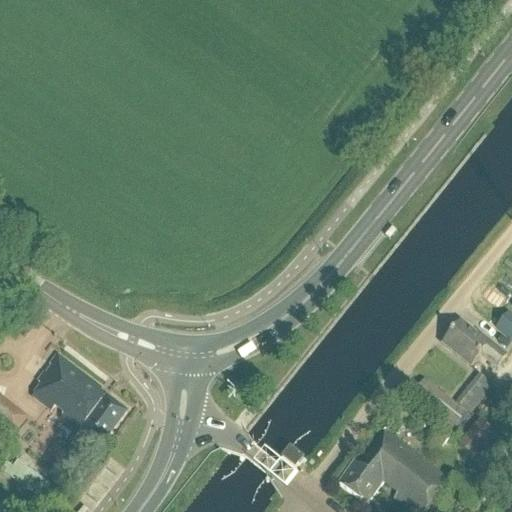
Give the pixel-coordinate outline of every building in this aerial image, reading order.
[(461,38),(481,13),(471,6),(451,30),(461,38)] [(38,258),(49,266),(55,258),(43,250),(38,258)] [(511,342),(511,320),(508,318),(497,332),(511,342)] [(495,371),(506,358),(478,336),(476,339),(459,325),(442,347),(469,369),(479,357),(495,371)] [(102,449),(128,416),(100,395),(102,392),(58,358),(37,385),(41,388),(31,401),(79,436),(81,433),(102,449)] [(480,379),(458,407),(472,419),(495,391),(480,379)] [(438,393),(446,403),(456,397),(449,386),(438,393)] [(0,452),(2,454),(26,423),(0,403),(0,452)] [(480,426),(459,448),(473,462),(484,451),(492,458),(503,447),(480,426)] [(443,450),(452,440),(438,427),(429,437),(443,450)] [(405,511),(428,511),(451,486),(386,435),(359,470),(355,467),(339,489),(367,509),(383,486),(398,497),(394,502),(405,511)] [(279,463),(294,475),(302,465),(288,453),(279,463)] [(1,474),(39,503),(50,489),(18,464),(13,470),(7,466),(1,474)]
